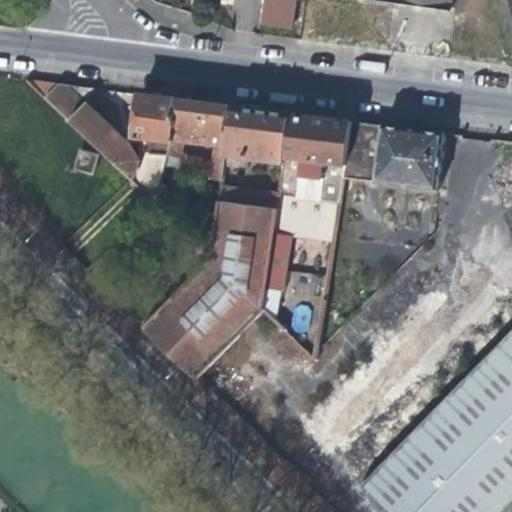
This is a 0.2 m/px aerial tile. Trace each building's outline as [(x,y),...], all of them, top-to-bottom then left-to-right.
[(296,0),(264,0),(261,25),(292,29),(296,0)] [(129,180),(130,181),(135,161),(127,145),(105,124),(83,104),(94,90),(59,85),(43,99),(129,180)] [(140,140),(138,152),(165,156),(178,100),(159,98),(139,95),(131,138),(140,140)] [(221,182),(225,157),(233,107),(202,103),(178,100),(165,156),(162,168),(174,171),(182,143),(214,147),(209,179),(221,182)] [(225,157),(283,165),(284,160),(290,115),(260,111),(233,107),(225,157)] [(342,179),(349,121),(316,118),(290,115),(284,160),(283,165),(281,177),(279,197),(277,212),(265,291),(283,294),(290,241),(332,247),(336,225),(337,215),(342,179)] [(90,175),(96,156),(78,151),(72,170),(90,175)] [(138,152),(135,161),(130,181),(154,204),(158,186),(160,178),(162,168),(165,156),(138,152)] [(219,197),(218,203),(277,212),(279,197),(220,187),(219,197)] [(386,511),(499,511),(511,500),(511,327),(358,485),(386,511)]
